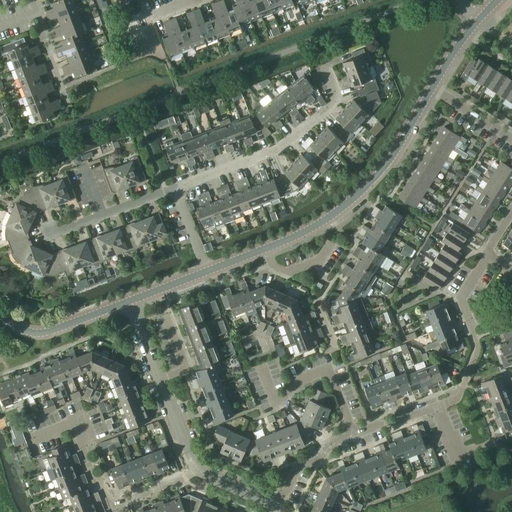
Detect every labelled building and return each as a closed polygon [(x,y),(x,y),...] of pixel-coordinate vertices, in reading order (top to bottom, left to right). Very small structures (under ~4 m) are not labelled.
[(48,16),(75,6),(72,0),(62,0),(53,3),(55,9),(46,12),(48,16)] [(107,0),(99,4),(101,9),(109,6),(107,0)] [(228,10),(223,0),(218,2),(229,33),(241,28),(240,24),(234,10),(230,11),(228,10)] [(240,24),(251,20),(243,0),(236,0),(237,2),(236,4),(232,5),(234,10),(240,24)] [(261,16),(255,0),(243,0),(251,20),(261,16)] [(255,0),(261,16),(272,11),(267,0),(255,0)] [(283,7),(279,0),(267,0),(272,11),(283,7)] [(217,37),(229,33),(218,2),(211,5),(215,15),(214,17),(210,19),(217,37)] [(60,22),(79,15),(75,6),(48,16),(50,21),(58,17),(60,22)] [(217,37),(210,19),(206,21),(204,20),(200,9),(194,12),(206,42),(217,37)] [(194,47),(206,42),(194,12),(188,14),(192,24),(190,26),(186,28),(194,47)] [(55,34),(82,24),(79,15),(60,22),(62,26),(53,30),(55,34)] [(103,26),(99,17),(94,19),(97,28),(101,27),(103,26)] [(194,47),(186,28),(182,30),(180,29),(176,18),(170,21),(182,51),(194,47)] [(170,56),(182,51),(170,21),(164,23),(168,33),(167,35),(162,37),(170,56)] [(62,41),(85,33),(82,24),(55,34),(57,39),(65,35),(67,39),(62,41)] [(57,54),(84,44),(81,35),(86,33),(85,33),(62,41),(64,46),(55,50),(57,54)] [(13,61),(40,50),(38,46),(29,49),(27,44),(25,45),(22,39),(1,47),(3,54),(10,52),(13,61)] [(69,60),(88,53),(84,44),(57,54),(59,58),(67,55),(69,60)] [(354,59),(343,63),(348,75),(368,67),(364,56),(367,55),(364,49),(352,53),(354,59)] [(16,69),(35,62),(33,58),(41,55),(40,50),(13,61),(16,69)] [(64,72),(91,61),(88,53),(69,60),(71,64),(62,67),(64,72)] [(466,81),(469,76),(478,82),(489,65),(479,59),(478,62),(472,58),(461,77),(466,81)] [(91,61),(64,72),(66,76),(74,73),(76,78),(95,71),(91,61)] [(20,78),(47,68),(45,63),(36,67),(35,62),(16,69),(20,78)] [(488,87),(498,71),(489,65),(478,82),(488,87)] [(368,67),(348,75),(352,87),(363,83),(365,88),(377,84),(375,78),(377,76),(374,66),(368,67)] [(23,87),(42,80),(40,76),(48,72),(47,68),(20,78),(23,87)] [(497,93),(507,77),(498,71),(488,87),(497,93)] [(304,75),(296,82),(307,95),(307,96),(309,98),(313,102),(315,101),(315,99),(312,95),(310,93),(315,89),(314,87),(315,86),(310,73),(306,77),(304,75)] [(511,79),(507,77),(497,93),(506,99),(511,89),(511,79)] [(27,96),(53,86),(52,81),(43,85),(42,80),(23,87),(27,96)] [(296,82),(288,88),(299,102),(307,96),(307,95),(296,82)] [(354,100),(345,109),(360,123),(361,124),(382,102),(377,91),(380,90),(377,84),(365,88),(359,91),(361,97),(368,95),(370,100),(362,107),(354,100)] [(30,105),(48,98),(47,93),(55,90),(53,86),(27,96),(30,105)] [(288,88),(280,94),(291,108),(293,111),(293,110),(297,115),(299,113),(299,112),(296,108),(294,106),(299,102),(288,88)] [(280,94),(272,101),(283,114),(291,108),(280,94)] [(476,105),(479,101),(470,95),(467,99),(476,105)] [(34,114),(60,104),(59,99),(50,103),(48,98),(30,105),(34,114)] [(264,107),(275,121),(283,114),(272,101),(264,107)] [(485,111),(488,106),(479,101),(476,105),(485,111)] [(60,104),(34,114),(37,123),(56,116),(54,111),(62,108),(60,104)] [(495,117),(497,112),(488,106),(485,111),(495,117)] [(264,107),(256,114),(264,124),(260,127),(266,138),(272,134),(267,127),(275,121),(264,107)] [(345,109),(336,118),(345,126),(340,130),(350,140),(354,135),(353,133),(359,126),(361,124),(360,123),(345,109)] [(504,122),(507,118),(497,112),(495,117),(504,122)] [(251,116),(241,120),(247,136),(257,132),(260,140),(266,138),(260,127),(255,128),(251,116)] [(229,118),(219,122),(221,127),(228,143),(237,140),(231,123),(229,118)] [(231,123),(237,140),(247,136),(241,120),(231,123)] [(221,127),(212,130),(218,147),(228,143),(221,127)] [(328,127),(319,136),(335,152),(343,143),(345,144),(350,140),(340,130),(336,135),(328,127)] [(445,127),(438,137),(454,147),(455,146),(459,140),(465,144),(467,140),(461,136),(460,137),(445,127)] [(212,130),(202,134),(212,159),(214,158),(215,157),(212,149),(218,147),(212,130)] [(183,135),(181,135),(183,141),(193,166),(195,165),(196,164),(193,156),(199,154),(193,138),(191,132),(189,132),(183,134),(183,135)] [(193,138),(199,154),(204,152),(208,159),(209,160),(212,159),(202,134),(193,138)] [(310,145),(306,150),(315,158),(324,167),(329,162),(327,160),(335,152),(319,136),(310,145)] [(438,137),(432,147),(447,157),(448,156),(452,150),(459,154),(466,159),(468,155),(461,150),(455,146),(454,147),(438,137)] [(172,141),(165,144),(172,161),(179,159),(180,162),(186,159),(189,167),(190,167),(193,166),(183,141),(174,145),(172,141)] [(432,147),(425,158),(441,168),(442,166),(446,160),(452,164),(455,160),(448,156),(447,157),(432,147)] [(302,154),(293,164),(309,179),(318,170),(323,175),(327,170),(324,167),(315,158),(311,162),(302,154)] [(122,167),(130,187),(136,184),(147,180),(138,156),(137,156),(131,160),(132,163),(122,167)] [(425,158),(419,168),(435,178),(435,177),(439,170),(446,174),(448,170),(442,166),(441,168),(425,158)] [(491,166),(488,169),(494,173),(495,173),(495,172),(511,182),(511,181),(511,168),(502,162),(497,170),(491,166)] [(289,180),(282,183),(287,195),(298,191),(309,179),(293,164),(285,173),(293,181),(292,182),(290,183),(289,180)] [(112,193),(123,189),(130,187),(122,167),(112,170),(111,168),(104,169),(103,169),(112,193)] [(419,168),(412,178),(428,188),(429,187),(433,180),(439,184),(442,181),(435,177),(435,178),(419,168)] [(484,176),(482,180),(488,184),(489,182),(505,193),(511,182),(495,172),(495,173),(494,173),(490,180),(484,176)] [(52,184),(59,205),(66,202),(76,198),(67,174),(61,178),(62,180),(52,184)] [(465,183),(470,186),(471,187),(475,181),(468,177),(465,183)] [(412,178),(406,188),(422,198),(423,197),(427,191),(433,195),(435,191),(429,187),(428,188),(412,178)] [(267,179),(264,181),(271,201),(287,195),(282,183),(277,185),(274,179),(268,182),(267,179)] [(248,180),(242,182),(252,208),(262,205),(255,187),(251,188),(248,180)] [(255,187),(262,205),(271,201),(264,181),(260,182),(261,185),(255,187)] [(240,193),(236,194),(243,212),(252,208),(242,182),(237,184),(240,193)] [(478,186),(476,190),(482,194),(482,192),(498,203),(505,193),(489,182),(488,184),(484,190),(478,186)] [(465,193),(470,186),(465,183),(460,190),(465,193)] [(33,187),(42,211),(53,207),(59,205),(52,184),(42,188),(41,186),(33,187)] [(17,204),(12,215),(32,223),(35,217),(34,217),(36,213),(42,211),(33,187),(25,192),(27,195),(25,197),(23,198),(22,199),(21,201),(19,202),(18,204),(17,204)] [(229,187),(223,189),(226,195),(229,204),(235,220),(244,216),(243,212),(236,194),(232,196),(229,187)] [(406,188),(399,198),(415,208),(420,201),(430,207),(432,203),(423,197),(422,198),(406,188)] [(217,201),(224,219),(226,223),(235,220),(229,204),(226,195),(223,189),(218,191),(221,200),(217,201)] [(472,196),(469,200),(475,204),(476,203),(492,213),(498,203),(482,192),(482,194),(478,200),(472,196)] [(207,203),(215,225),(216,227),(226,223),(224,219),(217,201),(211,204),(210,201),(207,203)] [(198,209),(204,227),(205,229),(215,225),(207,203),(203,204),(204,206),(198,209)] [(465,206),(463,210),(469,214),(469,213),(486,223),(492,213),(476,203),(475,204),(471,210),(465,206)] [(376,207),(373,211),(396,225),(402,216),(386,206),(383,211),(376,207)] [(373,211),(371,215),(378,219),(375,224),(391,234),(396,225),(373,211)] [(452,212),(449,216),(456,220),(462,224),(463,223),(479,233),(486,223),(469,213),(469,214),(465,220),(452,212)] [(8,239),(8,241),(11,247),(29,240),(27,234),(29,230),(32,223),(12,215),(7,225),(9,226),(8,228),(7,230),(7,231),(7,233),(7,235),(7,237),(8,239)] [(143,221),(150,241),(160,237),(161,240),(169,238),(160,215),(149,219),(149,218),(143,221)] [(441,220),(437,225),(441,228),(442,228),(444,229),(447,224),(441,220)] [(126,227),(135,251),(141,247),(140,245),(150,241),(143,221),(136,223),(136,224),(126,227)] [(448,232),(464,243),(470,233),(454,223),(448,232)] [(364,225),(362,229),(385,244),(391,234),(375,224),(371,230),(364,225)] [(128,252),(135,251),(126,227),(116,231),(109,233),(117,254),(127,250),(128,252)] [(362,229),(359,233),(366,237),(363,243),(368,246),(379,253),(379,252),(385,244),(362,229)] [(459,251),(464,243),(448,232),(442,242),(446,244),(458,252),(459,251)] [(92,240),(101,264),(107,260),(106,258),(117,254),(109,233),(102,236),(103,236),(92,240)] [(21,263),(23,264),(22,265),(33,270),(42,250),(36,247),(36,248),(32,246),(29,240),(11,247),(13,253),(14,255),(15,256),(16,258),(17,259),(18,261),(20,262),(21,263)] [(94,265),(101,264),(92,240),(82,244),(75,246),(83,266),(93,263),(94,265)] [(414,250),(407,244),(400,254),(408,259),(414,250)] [(446,244),(440,253),(456,263),(462,253),(459,251),(458,252),(446,244)] [(66,272),(65,272),(67,277),(68,277),(74,273),(73,270),(83,266),(75,246),(69,249),(59,253),(66,272)] [(358,247),(355,250),(378,265),(383,268),(389,258),(379,252),(379,253),(368,246),(365,251),(358,247)] [(42,250),(33,270),(44,275),(45,274),(46,274),(48,275),(50,275),(51,275),(53,275),(55,275),(56,275),(58,274),(59,274),(65,272),(66,272),(59,253),(52,255),(48,254),(49,253),(42,250)] [(355,250),(353,254),(360,259),(356,264),(373,274),(378,265),(355,250)] [(440,253),(434,262),(450,272),(456,263),(440,253)] [(414,262),(418,265),(422,259),(418,256),(414,262)] [(444,281),(450,272),(434,262),(428,271),(444,281)] [(346,265),(344,269),(367,283),(371,286),(377,277),(373,274),(356,264),(353,269),(346,265)] [(348,285),(341,296),(358,297),(361,297),(365,297),(372,286),(371,286),(367,283),(344,269),(341,273),(348,277),(345,282),(348,285)] [(428,271),(423,280),(422,280),(439,290),(444,281),(428,271)] [(228,297),(223,299),(227,311),(233,308),(235,315),(245,311),(256,307),(250,292),(246,282),(241,283),(244,291),(239,293),(233,296),(230,288),(225,290),(228,297)] [(256,307),(266,303),(266,286),(250,292),(256,307)] [(276,308),(282,294),(266,286),(266,303),(276,308)] [(285,312),(298,300),(282,294),(276,308),(285,312)] [(340,314),(332,317),(334,321),(360,311),(365,309),(361,297),(358,297),(341,296),(339,299),(342,306),(338,308),(340,314)] [(210,309),(218,306),(216,300),(208,303),(210,309)] [(304,317),(304,316),(298,300),(285,312),(289,322),(304,317)] [(179,316),(180,321),(201,313),(197,303),(179,309),(181,315),(179,316)] [(447,303),(427,310),(431,321),(449,314),(446,307),(449,306),(447,303)] [(218,306),(210,309),(213,315),(220,312),(218,306)] [(360,311),(334,321),(336,325),(344,322),(346,328),(364,321),(369,319),(365,309),(360,311)] [(289,322),(283,324),(287,334),(293,332),(311,325),(309,320),(317,317),(315,312),(304,316),(304,317),(289,322)] [(185,324),(187,330),(205,323),(201,313),(180,321),(182,325),(185,324)] [(449,314),(431,321),(435,331),(455,323),(454,319),(451,320),(449,314)] [(348,334),(340,337),(342,341),(368,331),(373,329),(369,319),(364,321),(346,328),(348,334)] [(218,329),(226,326),(223,320),(216,323),(218,329)] [(187,336),(188,341),(209,333),(205,323),(187,330),(189,336),(187,336)] [(455,323),(435,331),(439,340),(439,341),(457,334),(454,328),(457,327),(455,323)] [(293,332),(287,334),(291,345),(297,343),(323,332),(321,328),(313,331),(311,325),(293,332)] [(226,326),(218,329),(220,335),(228,332),(226,326)] [(368,331),(342,341),(344,346),(351,343),(354,348),(371,341),(377,339),(373,329),(368,331)] [(323,332),(297,343),(301,352),(319,346),(317,340),(324,337),(323,332)] [(192,344),(195,350),(212,343),(209,333),(188,341),(190,345),(192,344)] [(504,354),(500,355),(505,368),(511,365),(511,342),(508,333),(504,334),(507,342),(501,344),(504,354)] [(432,343),(425,346),(427,351),(428,351),(441,345),(443,351),(455,346),(457,351),(464,348),(462,344),(463,343),(462,339),(459,340),(457,334),(439,341),(439,340),(432,343)] [(226,349),(233,347),(231,340),(223,343),(226,349)] [(356,354),(348,357),(350,362),(375,351),(371,341),(354,348),(356,354)] [(196,361),(216,353),(212,343),(195,350),(197,356),(194,357),(196,361)] [(233,347),(226,349),(228,355),(236,352),(233,347)] [(287,357),(283,348),(277,351),(281,359),(287,357)] [(77,358),(82,373),(93,369),(93,352),(77,358)] [(93,352),(93,369),(102,373),(109,359),(93,352)] [(66,359),(72,377),(82,373),(77,358),(75,353),(71,354),(72,357),(66,359)] [(215,365),(220,363),(216,353),(196,361),(198,365),(200,364),(202,370),(215,365)] [(55,361),(62,381),(68,379),(70,384),(74,382),(72,377),(66,359),(59,362),(58,359),(55,361)] [(125,366),(109,359),(102,373),(112,378),(125,366)] [(52,385),(53,384),(62,381),(55,361),(51,362),(52,364),(45,367),(52,385)] [(427,368),(434,386),(440,383),(441,386),(445,384),(437,364),(427,368)] [(191,381),(193,385),(219,375),(215,365),(202,370),(197,372),(199,378),(191,381)] [(131,382),(125,366),(112,378),(116,388),(131,382)] [(36,373),(43,391),(54,387),(53,384),(52,385),(45,367),(42,368),(43,371),(36,373)] [(427,368),(417,372),(425,392),(429,391),(428,388),(434,386),(427,368)] [(417,372),(407,376),(414,394),(420,391),(421,394),(425,392),(417,372)] [(25,376),(32,393),(33,395),(43,391),(36,373),(30,376),(29,373),(25,375),(25,376)] [(406,373),(396,377),(403,395),(409,393),(410,395),(414,394),(407,376),(406,373)] [(17,379),(16,380),(22,397),(32,393),(25,376),(22,377),(21,375),(16,377),(17,379)] [(219,375),(193,385),(195,390),(202,387),(205,392),(222,385),(219,375)] [(486,386),(488,392),(506,385),(502,375),(482,383),(483,387),(486,386)] [(396,377),(386,381),(394,401),(398,400),(397,397),(403,395),(396,377)] [(13,401),(22,397),(16,380),(0,385),(0,393),(5,406),(14,403),(13,401)] [(131,382),(116,388),(120,398),(138,391),(136,385),(138,384),(136,380),(131,382)] [(390,403),(394,401),(386,381),(376,385),(383,403),(389,400),(390,403)] [(506,385),(488,392),(491,399),(488,400),(490,403),(510,395),(508,390),(511,388),(511,382),(506,385)] [(199,401),(201,406),(226,395),(222,385),(205,392),(207,398),(199,401)] [(377,405),(383,403),(376,385),(366,389),(374,409),(377,408),(377,405)] [(310,400),(322,405),(327,393),(315,388),(310,400)] [(124,408),(144,400),(143,396),(140,397),(138,391),(120,398),(124,408)] [(226,395),(201,406),(202,410),(210,407),(212,413),(230,406),(226,395)] [(511,401),(510,395),(490,403),(491,407),(493,406),(496,412),(511,406),(511,401)] [(126,413),(121,415),(123,419),(128,417),(128,418),(146,411),(143,405),(146,404),(144,400),(124,408),(126,413)] [(331,409),(322,405),(310,400),(305,410),(326,420),(331,409)] [(230,406),(212,413),(214,418),(207,421),(208,426),(234,416),(230,406)] [(511,406),(496,412),(498,419),(496,420),(497,423),(511,417),(511,406)] [(322,429),(326,420),(305,410),(300,422),(310,433),(313,425),(322,429)] [(146,411),(128,418),(132,428),(152,420),(151,416),(148,417),(146,411)] [(511,417),(497,423),(499,427),(501,426),(504,433),(505,432),(511,429),(511,417)] [(310,433),(300,422),(300,423),(287,427),(296,449),(305,445),(302,437),(310,433)] [(410,436),(417,454),(427,450),(417,424),(412,426),(415,434),(410,436)] [(225,443),(231,431),(218,426),(213,438),(225,443)] [(285,454),(296,449),(287,427),(276,432),(285,454)] [(231,456),(240,435),(231,431),(225,443),(221,452),(231,456)] [(417,454),(410,436),(404,438),(401,431),(397,432),(407,458),(417,454)] [(275,457),(285,454),(276,432),(266,436),(275,457)] [(389,444),(391,450),(392,450),(397,462),(407,458),(397,432),(392,434),(395,442),(389,444)] [(253,456),(253,441),(240,435),(231,456),(241,461),(245,452),(253,456)] [(264,461),(275,457),(266,436),(253,441),(253,456),(261,453),(264,461)] [(49,458),(43,460),(47,470),(53,468),(79,458),(77,454),(69,457),(67,451),(69,450),(67,444),(64,445),(62,446),(52,450),(55,456),(49,458)] [(379,446),(389,471),(399,467),(397,462),(392,450),(391,450),(386,452),(383,444),(379,446)] [(379,475),(389,471),(379,446),(374,447),(377,455),(372,457),(379,475)] [(163,450),(153,453),(160,474),(164,472),(163,470),(170,467),(163,450)] [(379,475),(372,457),(366,460),(363,452),(359,454),(369,479),(379,475)] [(153,453),(143,457),(149,475),(156,473),(157,475),(160,474),(153,453)] [(359,483),(369,479),(359,454),(354,455),(357,463),(352,465),(359,483)] [(132,461),(140,482),(144,480),(143,478),(149,475),(143,457),(132,461)] [(53,468),(47,470),(51,481),(57,478),(75,471),(73,466),(81,463),(79,458),(53,468)] [(359,483),(352,465),(346,468),(342,460),(338,462),(342,473),(343,472),(349,487),(359,483)] [(137,483),(140,482),(132,461),(122,465),(129,483),(136,481),(137,483)] [(123,485),(129,483),(122,465),(112,469),(120,489),(124,488),(123,485)] [(75,471),(57,478),(61,488),(87,478),(85,474),(77,477),(75,471)] [(338,491),(349,487),(343,472),(342,473),(326,479),(338,491)] [(63,493),(60,494),(62,500),(65,499),(71,496),(83,491),(81,486),(88,483),(87,478),(61,488),(63,493)] [(334,501),(338,491),(326,479),(320,494),(334,501)] [(83,491),(71,496),(74,506),(100,496),(98,492),(91,495),(88,489),(83,491)] [(177,499),(170,502),(174,511),(190,511),(191,511),(191,495),(189,494),(181,497),(180,495),(176,497),(177,499)] [(313,511),(330,511),(334,501),(320,494),(313,511)] [(192,495),(191,495),(191,511),(192,511),(209,511),(213,505),(207,502),(208,500),(204,498),(203,500),(192,495)] [(75,506),(69,509),(70,511),(89,511),(96,509),(94,504),(102,501),(100,496),(74,506),(75,506)] [(163,502),(159,503),(162,511),(174,511),(170,502),(164,504),(163,502)] [(157,507),(150,509),(151,511),(162,511),(159,503),(156,505),(157,507)]
